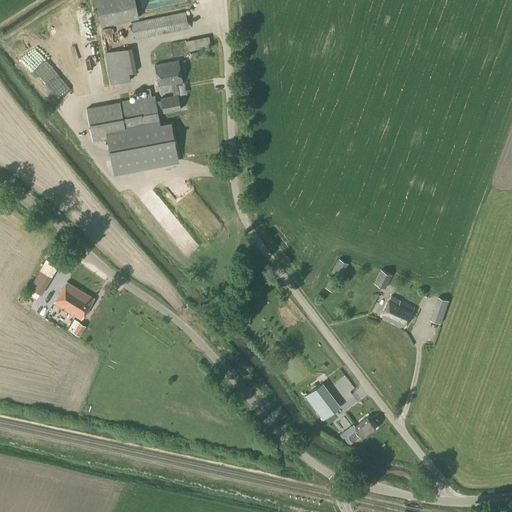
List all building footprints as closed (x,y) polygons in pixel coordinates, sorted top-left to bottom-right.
[(134,0),(96,0),(101,24),(138,17),(134,0)] [(133,39),(189,28),(185,12),(130,23),(133,39)] [(188,40),(191,51),(213,45),(210,33),(188,40)] [(31,42),(19,52),(52,90),(64,79),(31,42)] [(110,84),(130,81),(129,73),(136,71),(132,47),(104,52),(110,84)] [(172,85),(177,84),(183,83),(182,81),(183,81),(179,60),(155,65),(159,85),(171,83),(172,85)] [(174,96),(174,95),(161,98),(161,100),(156,101),(155,95),(87,108),(93,140),(106,137),(113,174),(178,161),(170,121),(160,123),(157,108),(163,107),(164,112),(181,109),(178,95),(174,96)] [(137,194),(148,206),(158,196),(147,185),(137,194)] [(217,228),(207,233),(210,238),(220,232),(217,228)] [(50,257),(31,283),(43,291),(62,266),(50,257)] [(341,276),(348,264),(339,259),(332,271),(341,276)] [(385,289),(392,275),(381,269),(374,283),(385,289)] [(333,292),(339,281),(331,276),(325,287),(333,292)] [(81,319),(94,298),(67,282),(54,303),(81,319)] [(28,297),(38,302),(43,291),(32,287),(28,297)] [(99,297),(103,301),(110,293),(106,289),(99,297)] [(404,327),(414,307),(391,296),(381,316),(404,327)] [(438,297),(430,319),(440,323),(448,301),(438,297)] [(79,336),(85,326),(79,322),(79,321),(74,318),(68,329),(79,336)] [(352,378),(346,381),(350,392),(357,390),(352,378)] [(305,396),(323,420),(341,406),(323,382),(305,396)] [(363,437),(376,428),(367,417),(355,426),(363,437)] [(352,442),(359,437),(354,430),(347,435),(352,442)]
